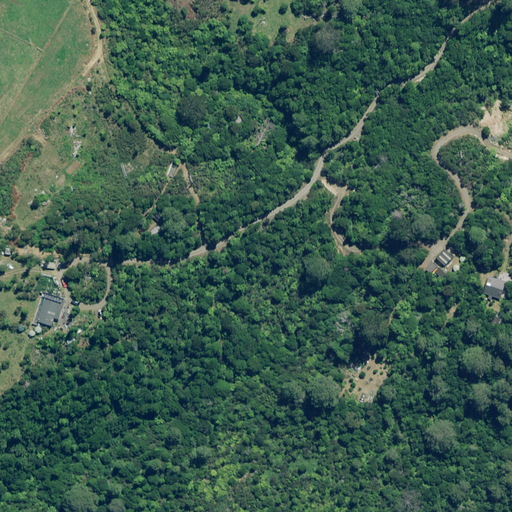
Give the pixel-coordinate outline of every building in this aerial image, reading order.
[(457,246),(454,250),(460,256),(463,252),(457,246)] [(457,264),(456,265),(455,265),(454,265),(454,266),(453,267),(453,268),(453,269),(453,270),(454,271),(454,272),(455,272),(456,272),(456,273),(457,273),(458,273),(459,272),(460,272),(460,271),(461,271),(461,270),(461,269),(461,268),(461,267),(461,266),(460,266),(460,265),(459,265),(458,265),(458,264),(457,264)] [(439,267),(433,273),(441,282),(447,277),(439,267)] [(484,293),(501,299),(507,282),(508,283),(510,277),(499,273),(497,279),(490,276),(484,293)] [(60,299),(43,293),(33,323),(48,328),(49,325),(52,326),(55,317),(58,319),(61,311),(57,309),(60,299)] [(504,314),(495,311),(491,324),(500,327),(504,314)]
